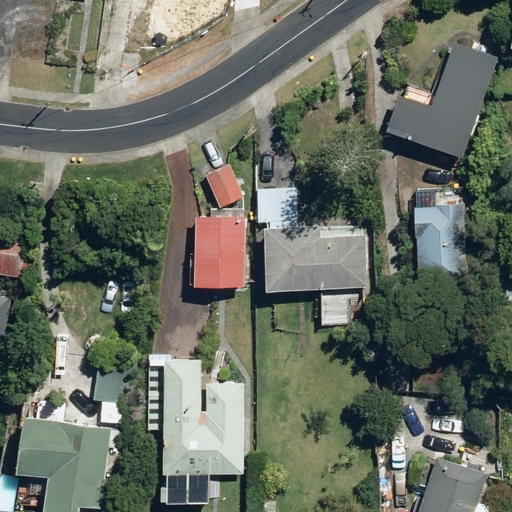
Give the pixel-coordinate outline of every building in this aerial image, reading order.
[(386,125),(458,152),(494,56),(453,40),(431,98),(400,86),(386,125)] [(203,171),(217,203),(241,193),(226,160),(203,171)] [(264,219),(264,282),(365,281),(364,231),(320,231),(319,219),(297,220),(296,184),(257,185),(257,219),(264,219)] [(417,279),(442,278),(442,284),(465,283),(463,199),(414,201),(417,279)] [(193,278),(240,280),(242,213),(196,211),(193,278)] [(0,273),(25,277),(31,236),(0,230),(0,273)] [(0,338),(6,339),(11,298),(0,296),(0,338)] [(162,425),(161,467),(242,468),(243,379),(204,378),(204,407),(200,406),(200,353),(163,353),(163,356),(149,357),(147,426),(162,425)] [(139,364),(102,359),(97,395),(134,400),(139,364)] [(44,511),(78,511),(79,508),(102,510),(111,431),(24,419),(17,472),(49,475),(44,511)] [(416,511),(471,511),(486,469),(436,453),(416,511)] [(259,511),(276,511),(276,497),(260,497),(259,511)]
